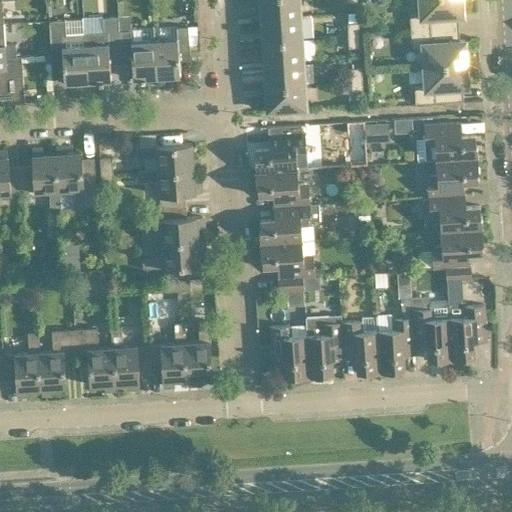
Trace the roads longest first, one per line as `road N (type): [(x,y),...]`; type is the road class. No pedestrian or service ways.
road 1 (secondary): [(12,506),(362,483)]
road 2 (residential): [(242,405),(227,113)]
road 3 (residential): [(511,387),(242,405)]
road 4 (residential): [(242,405),(0,420)]
road 5 (residential): [(0,123),(227,113)]
road 6 (secondary): [(511,459),(432,464),(362,483)]
road 7 (secondary): [(362,483),(511,485)]
